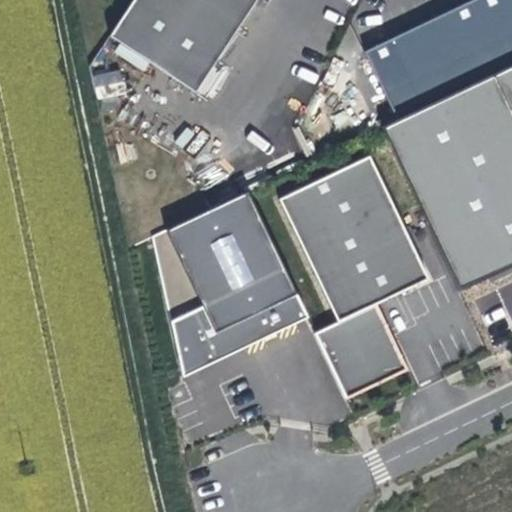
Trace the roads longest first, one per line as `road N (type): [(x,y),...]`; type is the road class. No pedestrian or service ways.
road 1 (track): [(178,511),(69,0)]
road 2 (unclassified): [(267,507),(511,401)]
